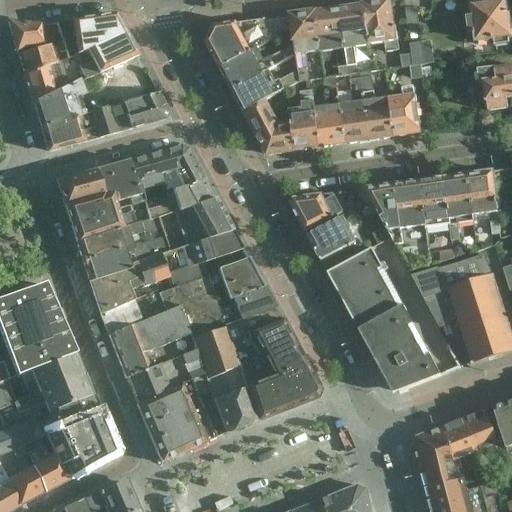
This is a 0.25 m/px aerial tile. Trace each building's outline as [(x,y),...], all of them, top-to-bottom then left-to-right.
[(468,19),(468,20),(470,32),(473,31),(474,35),(475,35),(476,43),(478,43),(492,41),(494,41),(494,47),(497,49),(509,47),(510,44),(509,38),(511,38),(510,32),(511,27),(509,22),(506,5),(502,2),(470,6),(472,18),(468,19)] [(392,29),(389,3),(365,6),(369,46),(384,43),(385,53),(399,51),(396,28),(392,29)] [(370,48),(369,46),(365,6),(363,7),(363,8),(360,9),(358,7),(352,8),(351,10),(339,11),(347,69),(349,69),(357,67),(355,50),(370,48)] [(406,10),(409,35),(421,33),(418,8),(406,10)] [(347,69),(339,11),(327,13),(326,12),(320,13),(319,14),(315,15),(315,13),(314,14),(320,54),(320,56),(335,54),(337,71),(339,70),(340,78),(350,77),(349,69),(347,69)] [(320,54),(314,14),(290,17),(292,32),(294,45),(295,58),(297,72),(299,84),(309,83),(307,71),(305,56),(320,54)] [(112,16),(56,25),(63,42),(65,51),(67,60),(78,55),(124,33),(116,18),(112,16)] [(292,32),(290,17),(214,27),(206,44),(220,70),(258,50),(292,32)] [(42,45),(39,26),(8,23),(16,53),(42,45)] [(78,69),(83,82),(112,69),(137,58),(124,33),(78,55),(83,67),(78,69)] [(65,51),(63,42),(36,51),(17,56),(23,77),(56,64),(54,54),(65,51)] [(422,44),(411,45),(412,56),(410,56),(412,68),(420,67),(425,66),(422,44)] [(295,58),(294,45),(284,51),(264,62),(258,50),(220,70),(232,93),(270,72),(290,61),(295,58)] [(412,68),(410,56),(401,57),(402,69),(410,68),(412,68)] [(61,62),(56,64),(23,77),(31,105),(69,88),(61,62)] [(421,70),(420,67),(412,68),(410,68),(411,81),(422,80),(421,70)] [(484,85),(488,112),(508,110),(507,100),(511,99),(511,69),(495,72),(495,68),(461,73),(462,82),(477,80),(478,86),(484,85)] [(116,78),(112,69),(83,82),(81,82),(69,88),(31,105),(39,130),(91,114),(105,110),(96,87),(116,78)] [(431,69),(421,70),(422,80),(432,79),(431,69)] [(299,84),(297,72),(290,75),(276,83),(270,72),(232,93),(244,115),(269,101),(299,84)] [(373,79),(361,81),(369,141),(381,140),(384,141),(389,140),(391,138),(394,138),(389,100),(376,102),(373,79)] [(369,141),(361,81),(349,83),(350,93),(336,95),(343,145),(347,145),(350,146),(355,145),(358,143),(369,141)] [(401,98),(389,100),(394,138),(397,137),(400,138),(405,138),(408,136),(420,134),(414,88),(400,90),(401,98)] [(327,109),(314,111),(320,148),(323,148),(325,149),(331,148),(333,146),(343,145),(336,95),(336,92),(325,94),(327,109)] [(289,113),(291,122),(295,152),(297,152),(300,153),(305,152),(308,150),(311,150),(320,149),(320,148),(314,111),(312,94),(302,95),(304,110),(289,113)] [(157,95),(135,101),(121,105),(125,116),(110,120),(116,135),(165,120),(168,114),(157,95)] [(282,124),(269,101),(244,115),(266,155),(269,157),(294,153),(294,152),(295,152),(291,122),(282,124)] [(110,120),(107,109),(105,110),(91,114),(98,140),(116,135),(110,120)] [(98,140),(91,114),(39,130),(45,150),(51,153),(83,144),(98,140)] [(218,145),(210,149),(219,167),(227,164),(218,145)] [(181,147),(165,152),(171,173),(174,172),(183,189),(205,183),(187,150),(181,147)] [(165,152),(128,163),(134,184),(158,177),(171,173),(165,152)] [(134,184),(128,163),(95,172),(103,196),(111,193),(116,209),(144,200),(141,192),(161,186),(158,177),(134,184)] [(511,179),(511,170),(492,173),(493,182),(511,179)] [(103,196),(95,172),(56,183),(64,208),(103,196)] [(498,215),(493,182),(492,173),(467,177),(474,224),(491,222),(490,216),(498,215)] [(474,224),(467,177),(444,180),(449,221),(450,221),(459,220),(459,226),(474,224)] [(449,221),(444,180),(419,183),(426,230),(450,227),(450,221),(449,221)] [(215,201),(205,183),(183,189),(172,192),(175,203),(148,212),(150,220),(158,218),(174,213),(186,210),(215,201)] [(426,230),(419,183),(395,187),(401,233),(410,232),(410,237),(427,234),(426,230)] [(401,233),(395,187),(365,191),(385,230),(388,234),(401,233)] [(111,193),(103,196),(64,208),(76,244),(150,220),(148,212),(144,200),(116,209),(111,193)] [(341,215),(333,196),(294,201),(291,206),(306,234),(341,215)] [(231,232),(215,201),(186,210),(174,213),(186,247),(197,243),(210,239),(231,232)] [(165,239),(158,218),(150,220),(76,244),(82,264),(165,239)] [(343,219),(326,228),(308,237),(321,263),(327,274),(347,263),(342,252),(357,244),(343,219)] [(500,236),(499,223),(491,224),(492,237),(500,236)] [(460,241),(458,228),(451,229),(453,242),(460,241)] [(388,234),(385,230),(373,236),(378,247),(391,240),(388,234)] [(241,251),(231,232),(210,239),(197,243),(186,247),(180,249),(188,273),(169,279),(173,292),(209,278),(204,265),(214,261),(214,260),(241,251)] [(401,233),(388,234),(391,240),(395,248),(403,246),(401,233)] [(169,253),(165,239),(82,264),(89,284),(129,269),(128,267),(161,256),(169,253)] [(437,371),(383,269),(372,250),(347,263),(327,274),(391,391),(399,394),(440,378),(437,371)] [(173,292),(169,279),(161,256),(128,267),(129,269),(89,284),(99,315),(131,303),(128,294),(146,288),(149,296),(158,292),(160,297),(173,292)] [(511,334),(487,256),(439,271),(438,269),(412,277),(441,330),(451,326),(450,321),(456,318),(471,365),(469,365),(470,366),(489,360),(489,361),(500,357),(511,352),(511,334)] [(247,260),(218,271),(230,302),(234,301),(262,289),(247,260)] [(223,320),(209,278),(173,292),(160,297),(166,314),(181,308),(190,336),(196,353),(204,377),(190,383),(199,403),(200,402),(215,440),(225,435),(257,423),(246,389),(229,341),(280,321),(274,311),(225,328),(223,320)] [(32,291),(0,302),(0,332),(18,380),(31,375),(75,359),(74,356),(43,287),(32,291)] [(274,311),(262,289),(234,301),(238,313),(223,320),(225,328),(274,311)] [(158,292),(149,296),(157,317),(166,314),(160,297),(158,292)] [(141,323),(132,302),(131,303),(99,315),(99,316),(107,336),(141,323)] [(181,308),(166,314),(157,317),(145,322),(141,323),(107,336),(125,380),(126,380),(168,364),(162,347),(190,336),(181,308)] [(304,366),(280,321),(229,341),(246,389),(304,366)] [(204,377),(196,353),(168,364),(126,380),(136,405),(162,394),(190,383),(204,377)] [(82,378),(75,359),(31,375),(39,394),(40,396),(82,378)] [(318,391),(304,366),(246,389),(257,423),(314,401),(318,391)] [(91,398),(82,378),(40,396),(39,394),(13,405),(18,416),(45,404),(49,413),(91,398)] [(199,403),(190,383),(162,394),(136,405),(136,406),(160,465),(215,440),(200,402),(199,403)] [(98,416),(91,398),(49,413),(0,433),(0,456),(20,448),(45,438),(56,433),(53,427),(71,419),(75,430),(98,416)] [(511,447),(511,403),(494,410),(504,442),(506,450),(511,447)] [(504,442),(494,410),(486,412),(465,420),(486,479),(490,487),(501,484),(494,462),(505,458),(500,443),(504,442)] [(114,456),(98,416),(75,430),(71,419),(53,427),(56,433),(45,438),(50,448),(55,459),(65,483),(71,480),(114,456)] [(486,479),(465,420),(444,428),(455,463),(460,461),(468,457),(478,481),(486,479)] [(455,463),(444,428),(417,439),(413,447),(424,492),(465,481),(462,470),(460,461),(455,463)] [(50,448),(45,438),(20,448),(44,494),(65,483),(55,459),(50,448)] [(44,494),(20,448),(0,456),(0,467),(20,507),(44,494)] [(0,502),(5,511),(11,511),(20,507),(0,467),(0,502)] [(468,492),(465,481),(424,492),(429,511),(435,511),(484,500),(481,488),(468,492)] [(120,484),(90,498),(82,502),(86,511),(131,511),(137,509),(127,486),(120,484)] [(359,487),(321,502),(325,511),(372,511),(367,491),(359,487)] [(498,511),(494,497),(484,500),(435,511),(498,511)] [(86,511),(82,502),(63,511),(62,511),(86,511)] [(325,511),(321,502),(296,511),(325,511)]
